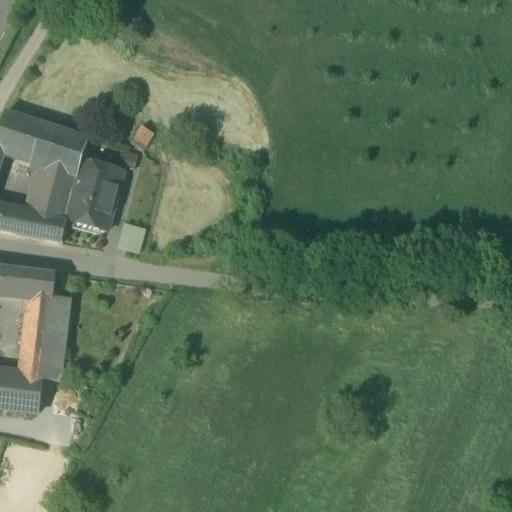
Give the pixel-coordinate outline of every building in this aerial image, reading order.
[(89,142),(4,115),(0,128),(0,152),(2,153),(40,165),(47,167),(50,157),(81,167),(82,164),(89,142)] [(141,128),(131,146),(143,152),(153,135),(141,128)] [(0,233),(15,237),(20,218),(5,215),(5,212),(0,211),(0,157),(2,153),(0,152),(0,233)] [(81,167),(50,157),(47,167),(40,165),(26,219),(20,218),(15,237),(60,246),(66,222),(77,179),(81,167)] [(122,175),(82,164),(81,167),(77,179),(66,222),(106,233),(122,175)] [(142,222),(125,216),(116,244),(132,250),(142,222)] [(0,295),(21,297),(23,275),(0,272),(0,295)] [(55,278),(23,275),(21,297),(32,299),(23,381),(43,383),(59,385),(69,304),(53,302),(55,278)] [(0,378),(0,412),(38,418),(43,383),(23,381),(0,378)]
